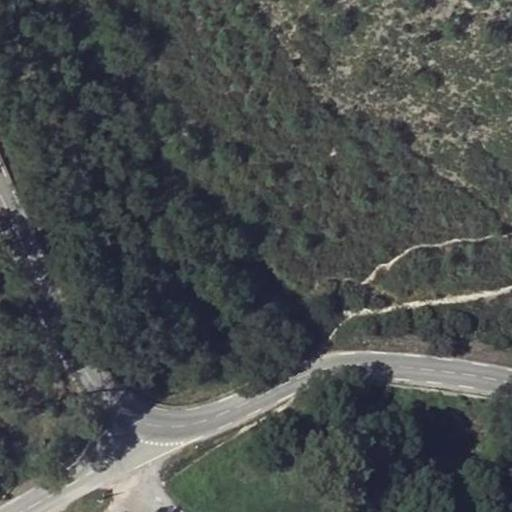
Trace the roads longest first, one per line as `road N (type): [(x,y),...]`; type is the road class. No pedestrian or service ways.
road 1 (tertiary): [(166,427),(208,419),(297,376),(359,364),(417,365),(511,385)]
road 2 (tertiary): [(0,182),(79,355),(127,411)]
road 3 (tertiary): [(62,487),(159,443),(166,427)]
